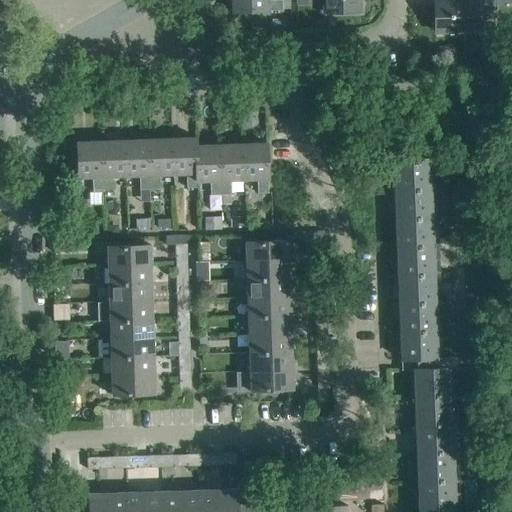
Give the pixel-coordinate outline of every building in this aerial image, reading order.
[(267,0),(231,0),(232,13),(268,12),(268,11),(282,11),(281,1),(267,1),(267,0)] [(322,0),(323,13),(359,12),(358,0),(322,0)] [(434,33),(476,32),(476,19),(496,19),(496,4),(511,3),(511,0),(470,0),(471,1),(434,2),(434,33)] [(286,20),(272,19),(271,32),(285,32),(286,20)] [(486,119),(496,119),(496,105),(485,106),(486,119)] [(196,183),(195,147),(195,139),(171,140),(172,175),(186,175),(186,189),(196,189),(196,183)] [(139,191),(149,190),(147,140),(124,141),(125,177),(138,177),(139,191)] [(159,176),(172,175),(171,140),(147,140),(149,190),(159,190),(159,176)] [(112,178),(125,177),(124,141),(100,142),(102,192),(112,192),(112,178)] [(92,192),(102,192),(100,142),(76,143),(77,179),(91,178),(92,192)] [(242,145),(243,181),(256,180),(257,194),(267,194),(267,180),(266,144),(242,145)] [(230,181),(243,181),(242,145),(218,146),(220,196),(230,195),(230,181)] [(210,196),(220,196),(218,146),(195,147),(196,183),(209,182),(210,196)] [(429,160),(393,161),(394,189),(395,218),(397,274),(400,372),(412,371),(449,370),(456,370),(455,357),(436,358),(434,301),(434,289),(431,216),(430,188),(439,188),(438,159),(429,160)] [(204,218),(205,230),(222,230),(221,217),(204,218)] [(151,220),(135,221),(135,231),(151,230),(151,220)] [(170,221),(157,221),(158,230),(170,230),(170,221)] [(164,238),(164,248),(175,248),(175,245),(184,245),(184,238),(164,238)] [(323,240),(313,241),(313,253),(324,253),(323,240)] [(244,262),(288,261),(287,241),(244,243),(244,262)] [(176,258),(186,257),(186,245),(184,245),(175,245),(175,248),(176,258)] [(106,266),(150,265),(149,246),(106,247),(106,266)] [(245,280),(288,279),(288,261),(244,262),(245,280)] [(107,285),(151,284),(150,265),(106,266),(107,285)] [(314,278),(325,278),(324,265),(314,266),(314,278)] [(176,283),(187,282),(187,270),(176,270),(176,283)] [(325,278),(314,278),(314,291),(325,290),(325,278)] [(245,299),(289,297),(288,279),(245,280),(245,299)] [(187,282),(176,283),(177,295),(187,295),(187,282)] [(108,303),(151,302),(151,284),(107,285),(108,303)] [(452,301),(451,288),(434,289),(434,301),(452,301)] [(246,317),(290,316),(289,297),(245,299),(246,317)] [(108,322),(152,320),(151,302),(108,303),(108,322)] [(315,315),(326,315),(325,302),(315,303),(315,315)] [(178,320),(188,319),(188,307),(177,307),(178,320)] [(326,315),(315,315),(316,327),(326,327),(326,315)] [(247,336),(290,334),(290,316),(246,317),(247,336)] [(188,319),(178,320),(178,332),(189,332),(188,319)] [(109,340),(152,339),(152,320),(108,322),(109,340)] [(476,330),(475,323),(467,323),(468,357),(489,357),(488,330),(476,330)] [(247,354),(291,353),(290,334),(247,336),(247,354)] [(109,358),(153,357),(152,339),(109,340),(109,358)] [(317,352),(327,351),(327,339),(316,339),(317,352)] [(179,356),(189,356),(189,344),(178,344),(179,356)] [(327,351),(317,352),(317,364),(328,364),(327,351)] [(248,372),(291,371),(291,353),(247,354),(248,372)] [(189,356),(179,356),(179,369),(190,368),(189,356)] [(110,377),(153,376),(153,357),(109,358),(110,377)] [(449,370),(412,371),(417,511),(437,511),(454,511),(449,370)] [(291,371),(248,372),(235,373),(236,395),(250,394),(250,392),(292,390),(291,371)] [(153,376),(110,377),(110,396),(154,395),(153,376)] [(318,389),(328,389),(328,377),(317,377),(318,389)] [(180,394),(190,394),(190,381),(179,381),(180,394)] [(197,455),(198,465),(210,465),(210,454),(197,455)] [(223,465),(235,464),(235,454),(222,454),(223,465)] [(161,456),(161,466),(173,466),(173,455),(161,456)] [(185,466),(198,465),(197,455),(185,455),(185,466)] [(148,467),(161,466),(161,456),(148,456),(148,467)] [(112,468),(124,468),(124,457),(111,457),(112,468)] [(124,457),(124,468),(136,467),(136,457),(124,457)] [(86,469),(99,468),(99,458),(86,458),(86,469)] [(217,490),(217,511),(252,511),(252,505),(236,506),(236,489),(217,490)] [(199,511),(217,511),(217,490),(198,491),(199,511)] [(162,511),(180,511),(180,491),(162,492),(162,511)] [(180,511),(199,511),(198,491),(180,491),(180,511)] [(125,511),(143,511),(143,492),(125,493),(125,511)] [(162,511),(162,492),(143,492),(143,511),(162,511)] [(107,511),(125,511),(125,493),(106,494),(107,511)] [(107,511),(106,494),(87,494),(87,511),(107,511)]
